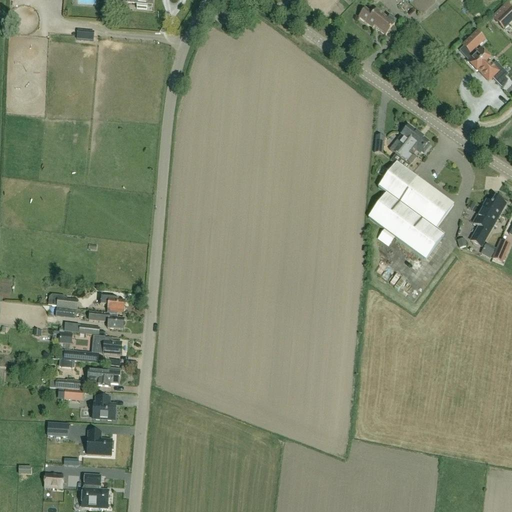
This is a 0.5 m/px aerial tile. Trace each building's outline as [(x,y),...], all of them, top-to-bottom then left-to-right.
[(127,0),(127,4),(137,5),(136,10),(147,11),(147,6),(152,6),(152,0),(127,0)] [(409,0),(409,1),(426,14),(435,0),(409,0)] [(511,23),(511,9),(507,4),(491,18),(503,31),(511,23)] [(358,19),(366,25),(372,30),(374,28),(385,37),(396,24),(389,19),(388,21),(376,12),(372,17),(365,11),(358,19)] [(78,32),(77,43),(93,44),(93,32),(78,32)] [(485,42),(477,33),(462,47),(463,49),(459,53),(467,62),(466,63),(477,76),(479,74),(489,85),(492,81),(502,92),(508,82),(505,79),(509,76),(496,63),(494,66),(491,63),(492,62),(480,50),(478,52),(476,51),(485,42)] [(449,73),(461,81),(466,74),(454,66),(449,73)] [(451,78),(448,83),(443,80),(438,89),(458,102),(467,87),(451,78)] [(401,137),(390,151),(396,155),(398,157),(405,147),(406,148),(410,143),(412,144),(414,141),(415,142),(419,136),(407,127),(400,136),(401,137)] [(396,155),(391,162),(395,165),(396,164),(397,165),(401,160),(410,166),(416,159),(413,156),(416,152),(420,155),(422,153),(424,155),(430,146),(428,144),(429,144),(419,136),(415,142),(414,141),(412,144),(410,143),(406,148),(405,147),(398,157),(396,155)] [(383,155),(385,138),(376,137),(374,154),(383,155)] [(386,195),(368,219),(425,261),(444,236),(436,230),(453,206),(397,165),(396,164),(395,165),(378,189),(386,195)] [(495,200),(492,205),(486,202),(473,226),(479,229),(471,243),(482,248),(505,206),(495,200)] [(463,240),(457,241),(459,249),(465,247),(463,240)] [(500,241),(492,260),(502,265),(510,246),(500,241)] [(411,263),(406,268),(414,274),(418,269),(411,263)] [(391,290),(407,295),(410,284),(394,279),(391,290)] [(100,298),(99,306),(108,307),(107,314),(117,315),(118,314),(123,314),(123,313),(124,312),(125,309),(124,308),(124,302),(118,302),(118,300),(100,298)] [(49,305),(49,307),(77,310),(78,302),(58,300),(57,305),(49,305)] [(77,310),(49,307),(49,308),(56,309),(55,318),(75,321),(76,311),(77,311),(77,310)] [(89,321),(99,322),(108,323),(108,330),(123,331),(124,322),(117,321),(117,320),(109,319),(109,318),(89,316),(89,321)] [(99,329),(79,326),(79,327),(78,335),(80,335),(98,337),(99,329)] [(72,334),(60,333),(59,343),(71,344),(72,334)] [(50,346),(50,335),(40,335),(40,346),(50,346)] [(93,338),(91,354),(103,355),(121,357),(122,345),(112,344),(112,341),(105,340),(105,339),(93,338)] [(70,357),(70,362),(98,364),(98,356),(76,354),(76,356),(72,356),(70,357)] [(99,370),(89,369),(87,384),(96,385),(96,387),(110,388),(110,385),(118,386),(119,377),(120,371),(108,370),(107,373),(99,373),(99,370)] [(55,390),(80,392),(81,383),(56,381),(55,390)] [(82,403),(83,394),(65,393),(64,401),(82,403)] [(93,404),(92,420),(114,422),(115,406),(109,406),(109,400),(95,399),(95,405),(93,404)] [(48,425),(47,437),(68,439),(69,426),(48,425)] [(111,442),(111,440),(100,440),(100,433),(88,433),(87,455),(110,456),(110,450),(112,450),(112,442),(111,442)] [(18,476),(31,476),(31,468),(18,468),(18,476)] [(63,476),(45,475),(44,490),(62,492),(63,476)] [(106,510),(107,492),(98,491),(98,487),(99,487),(100,477),(84,476),(83,490),(82,490),(82,499),(81,508),(106,510)]
